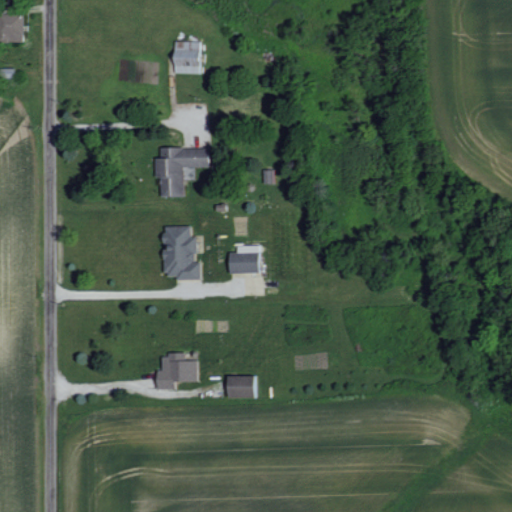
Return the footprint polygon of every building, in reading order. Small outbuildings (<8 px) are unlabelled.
[(0,40),(24,41),(25,11),(0,11),(0,40)] [(201,73),(201,40),(176,40),(176,72),(201,73)] [(185,167),(211,166),(211,146),(162,147),(162,157),(156,157),(157,177),(161,177),(162,195),(185,195),(185,167)] [(265,183),(276,182),(275,169),(265,169),(265,183)] [(202,277),(202,261),(198,261),(197,236),(192,236),(192,225),(165,225),(166,278),(202,277)] [(231,272),(261,271),(261,244),(238,245),(238,251),(230,251),(231,272)] [(199,360),(187,360),(187,353),(163,353),(163,369),(159,369),(160,388),(177,388),(177,381),(199,380),(199,360)] [(229,397),(257,396),(257,374),(229,375),(229,397)]
